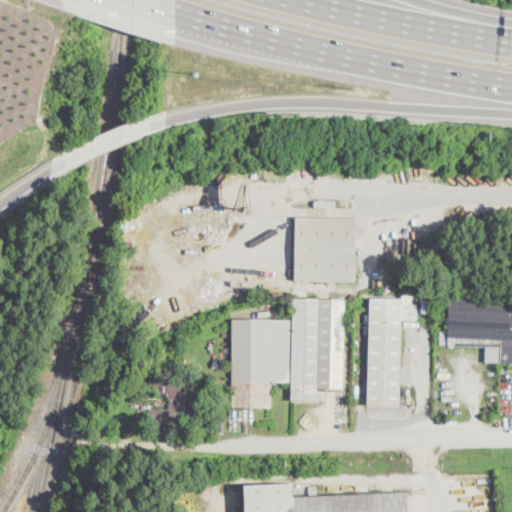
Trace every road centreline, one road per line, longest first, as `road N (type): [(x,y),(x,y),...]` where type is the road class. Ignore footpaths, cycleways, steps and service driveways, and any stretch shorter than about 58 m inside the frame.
road 1 (residential): [(511,432),(128,451)]
road 2 (motorway): [(166,120),(300,101),(511,111)]
road 3 (motorway): [(177,15),(511,93)]
road 4 (residential): [(511,195),(297,194)]
road 5 (motorway): [(511,41),(301,0)]
